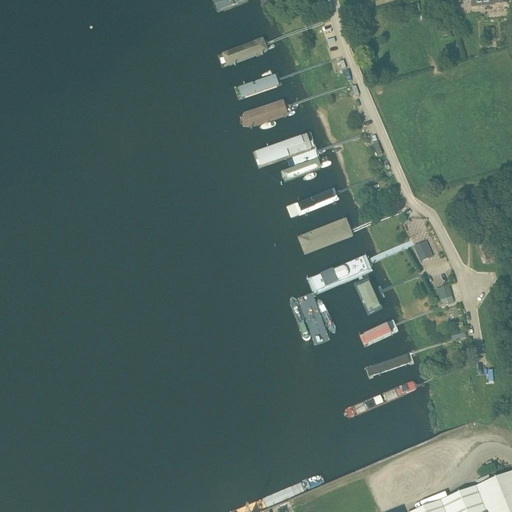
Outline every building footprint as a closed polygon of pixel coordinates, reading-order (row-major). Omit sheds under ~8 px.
[(244,0),(214,0),(220,14),(246,4),(244,0)] [(429,9),(440,5),(438,0),(424,0),(420,2),(422,7),(428,6),(429,9)] [(409,15),(420,12),(418,3),(406,7),(409,15)] [(442,31),(443,38),(452,36),(450,29),(442,31)] [(269,51),(263,38),(222,53),(227,66),(269,51)] [(280,87),(276,75),(239,88),(242,98),(280,87)] [(289,116),(284,101),(244,114),(249,129),(289,116)] [(312,150),(307,135),(256,153),(261,167),(312,150)] [(382,154),(378,142),(372,144),(377,157),(382,154)] [(337,199),(334,189),(298,204),(302,213),(337,199)] [(346,218),(298,238),(304,255),(353,237),(346,218)] [(483,220),(473,224),(477,234),(487,230),(483,220)] [(420,263),(433,257),(427,242),(413,248),(420,263)] [(486,264),(495,260),(491,249),(482,253),(486,264)] [(364,258),(312,279),(317,292),(369,271),(364,258)] [(369,280),(358,285),(369,310),(381,305),(369,280)] [(442,300),(443,300),(444,306),(455,304),(450,290),(440,293),(442,300)] [(367,344),(392,334),(387,324),(364,333),(367,344)] [(452,341),(463,338),(461,331),(450,334),(452,341)] [(409,360),(405,354),(376,367),(379,374),(409,360)] [(495,374),(489,368),(484,374),(491,381),(495,374)] [(417,390),(415,382),(351,404),(354,411),(417,390)] [(511,511),(511,472),(414,511),(511,511)]
